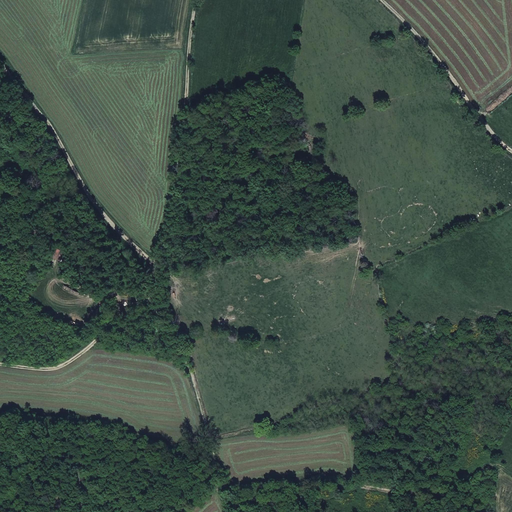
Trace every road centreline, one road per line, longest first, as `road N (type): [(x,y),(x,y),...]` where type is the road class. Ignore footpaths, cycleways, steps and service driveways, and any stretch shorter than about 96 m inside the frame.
road 1 (track): [(198,0),(154,295),(189,367),(226,511)]
road 2 (track): [(0,51),(82,176),(154,264)]
road 3 (track): [(511,151),(382,0)]
